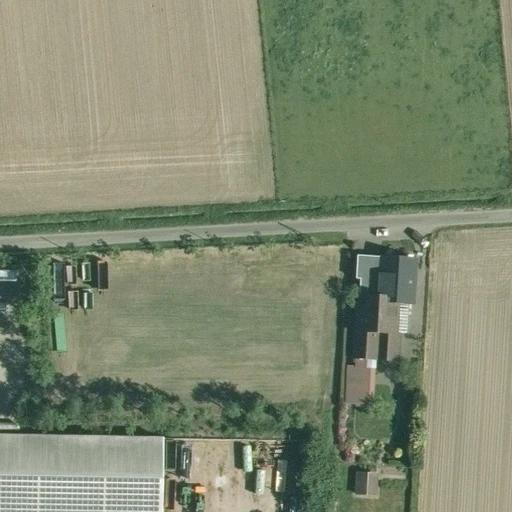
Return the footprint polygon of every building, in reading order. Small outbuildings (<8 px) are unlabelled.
[(380,257),(357,256),(356,278),(361,278),(378,279),(380,257)] [(414,260),(380,257),(378,279),(361,278),(357,332),(375,333),(375,332),(397,333),(399,309),(393,308),(393,303),(411,304),(414,260)] [(397,333),(375,332),(375,333),(374,360),(396,361),(398,333),(397,333)] [(161,511),(162,439),(0,436),(0,511),(161,511)] [(220,474),(220,508),(242,508),(242,487),(258,487),(258,454),(223,454),(223,474),(220,474)] [(356,471),(356,496),(379,496),(380,472),(356,471)]
